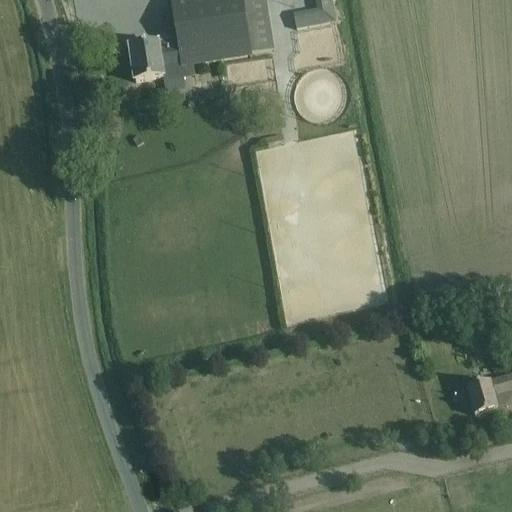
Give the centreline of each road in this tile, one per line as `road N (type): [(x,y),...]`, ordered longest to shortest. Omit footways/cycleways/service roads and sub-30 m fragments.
road 1 (unclassified): [(142,511),(91,366),(78,298),(65,106),(42,0)]
road 2 (unknown): [(218,511),(384,474),(511,460)]
